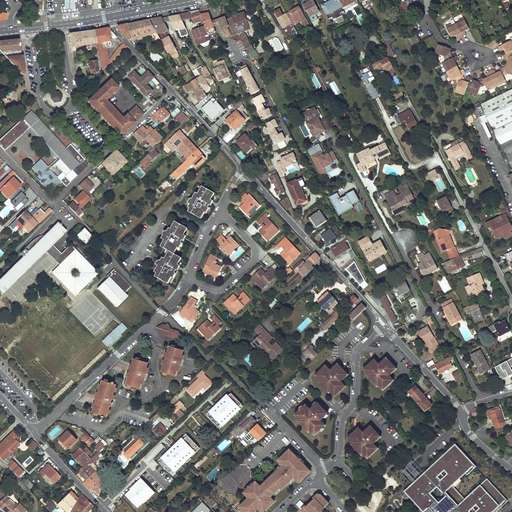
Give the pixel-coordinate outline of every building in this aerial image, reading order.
[(42,10),(42,2),(42,1),(41,1),(40,0),(30,0),(31,9),(42,10)] [(74,0),(64,0),(64,2),(64,9),(74,9),(74,2),(74,0)] [(313,0),(312,0),(303,5),(309,17),(320,12),(313,0)] [(343,9),(338,0),(331,0),(321,5),(324,9),(326,14),(328,19),(344,11),(343,9)] [(338,0),(343,9),(351,4),(357,1),(358,1),(357,0),(338,0)] [(404,0),(405,1),(402,3),(401,1),(399,2),(406,16),(413,12),(409,4),(416,0),(404,0)] [(300,6),(287,13),(293,25),(302,21),(304,26),(309,24),(300,6)] [(293,25),(287,13),(283,15),(280,9),(274,11),(282,26),(279,28),(284,37),(292,33),(296,31),(293,25)] [(199,10),(189,12),(192,19),(194,24),(203,20),(201,15),(199,10)] [(351,11),(346,14),(349,20),(354,18),(351,11)] [(209,13),(201,15),(203,20),(205,26),(208,35),(215,32),(213,26),(212,21),(209,13)] [(245,45),(250,43),(246,34),(245,34),(244,32),(242,33),(242,32),(249,29),(243,13),(232,17),(237,34),(238,35),(239,35),(245,45)] [(174,15),(169,16),(174,28),(179,27),(180,29),(178,29),(181,37),(188,34),(182,21),(179,14),(174,15)] [(231,36),(237,34),(232,17),(232,18),(226,20),(226,18),(223,19),(222,18),(217,20),(219,24),(224,37),(226,36),(228,37),(228,35),(230,34),(231,36)] [(164,45),(168,53),(176,49),(169,36),(166,38),(163,33),(168,32),(161,18),(156,19),(150,20),(164,45)] [(456,25),(461,37),(466,35),(464,31),(469,29),(464,19),(458,21),(459,23),(456,25)] [(141,21),(129,24),(134,39),(135,44),(137,43),(136,38),(142,36),(152,33),(153,35),(154,38),(154,41),(155,42),(158,49),(164,45),(150,20),(141,21)] [(117,27),(129,41),(133,39),(134,39),(129,24),(124,25),(117,26),(117,27)] [(446,27),(451,37),(455,35),(457,39),(461,37),(456,25),(452,26),(451,24),(446,27)] [(192,31),(197,45),(207,41),(205,36),(208,35),(205,26),(192,31)] [(358,39),(352,27),(349,28),(352,34),(350,35),(353,42),(358,39)] [(103,29),(94,30),(99,56),(102,70),(126,47),(127,47),(123,44),(118,49),(119,49),(109,60),(108,57),(107,52),(105,52),(104,47),(106,46),(106,47),(112,46),(111,40),(116,39),(118,37),(110,30),(108,28),(103,29)] [(69,34),(74,61),(80,60),(79,51),(75,52),(74,47),(86,45),(87,49),(94,48),(96,57),(97,57),(99,56),(94,30),(91,31),(75,33),(69,34)] [(382,49),(375,34),(369,38),(374,48),(366,52),(368,56),(382,49)] [(276,36),(268,41),(275,53),(283,49),(276,36)] [(417,36),(411,39),(415,47),(421,44),(417,36)] [(8,41),(0,41),(0,51),(22,75),(24,74),(21,52),(17,52),(18,54),(15,54),(11,56),(10,54),(16,53),(16,50),(21,50),(20,39),(8,41)] [(505,50),(507,54),(511,52),(511,51),(511,43),(511,41),(499,47),(501,51),(505,50)] [(250,43),(245,45),(251,59),(257,56),(250,43)] [(382,46),(386,54),(392,51),(388,43),(382,46)] [(438,45),(435,54),(444,57),(446,62),(452,59),(452,58),(450,54),(449,53),(450,49),(438,45)] [(89,67),(91,80),(102,70),(99,56),(97,57),(97,60),(95,61),(94,60),(90,61),(89,61),(90,67),(89,67)] [(444,62),(446,66),(444,67),(446,72),(457,67),(455,63),(458,61),(456,56),(452,58),(452,59),(446,62),(444,62)] [(375,63),(375,64),(378,69),(380,68),(381,70),(383,70),(384,70),(386,75),(390,76),(396,72),(388,58),(381,61),(380,61),(375,63)] [(219,81),(228,77),(223,65),(225,64),(223,60),(214,64),(216,68),(214,69),(219,81)] [(500,72),(503,77),(508,74),(511,75),(511,65),(507,64),(506,68),(505,68),(500,70),(500,72)] [(251,94),(259,90),(245,65),(241,67),(242,70),(240,71),(242,75),(244,78),(244,79),(248,86),(247,86),(251,94)] [(178,66),(175,68),(180,76),(187,72),(183,66),(179,69),(178,66)] [(201,66),(196,69),(199,74),(199,76),(196,78),(196,79),(205,93),(209,90),(210,87),(207,84),(213,80),(206,66),(202,68),(201,66)] [(446,72),(449,78),(451,77),(453,80),(455,79),(462,76),(465,74),(463,70),(459,72),(457,67),(446,72)] [(149,71),(141,78),(135,71),(129,77),(147,97),(153,91),(147,84),(155,77),(149,71)] [(499,83),(500,85),(505,82),(503,77),(500,72),(496,74),(494,71),(490,73),(496,84),(499,83)] [(334,96),(341,93),(338,87),(336,83),(337,82),(333,72),(322,77),(325,83),(328,82),(334,96)] [(367,72),(362,75),(363,76),(360,77),(371,98),(373,96),(374,98),(379,95),(372,81),(369,82),(368,79),(370,78),(367,72)] [(485,85),(488,91),(493,88),(492,86),(496,84),(490,73),(485,75),(487,78),(483,81),(485,85)] [(458,84),(455,92),(464,95),(468,83),(464,82),(464,80),(462,76),(455,79),(458,84)] [(121,136),(144,114),(136,106),(123,118),(105,100),(118,88),(111,79),(92,97),(88,101),(89,102),(107,121),(108,122),(109,123),(113,128),(121,136)] [(205,93),(196,79),(186,86),(189,91),(190,92),(193,89),(195,93),(198,98),(197,98),(200,103),(207,97),(205,93)] [(473,81),(469,93),(477,96),(480,87),(485,85),(483,81),(482,79),(477,81),(477,82),(473,81)] [(511,89),(480,106),(511,170),(511,174),(509,175),(511,180),(511,89)] [(55,102),(59,101),(61,97),(58,93),(53,94),(52,98),(55,102)] [(264,119),(272,115),(269,108),(265,110),(262,103),(265,101),(261,94),(253,99),(255,102),(253,103),(260,117),(262,116),(264,119)] [(213,115),(215,118),(224,110),(222,107),(221,108),(218,105),(220,103),(217,99),(215,102),(212,99),(202,108),(207,112),(206,113),(210,118),(213,115)] [(241,100),(232,104),(233,108),(236,111),(225,121),(229,126),(231,125),(236,130),(248,118),(243,112),(245,110),(241,100)] [(170,115),(162,107),(151,118),(153,120),(157,116),(161,120),(158,123),(160,124),(170,115)] [(309,107),(305,109),(306,111),(301,113),(305,117),(307,122),(305,123),(308,128),(309,130),(312,135),(315,139),(318,136),(319,137),(321,135),(319,132),(324,130),(325,132),(332,128),(326,117),(319,121),(318,118),(319,117),(318,114),(320,113),(317,108),(315,110),(314,107),(310,109),(309,107)] [(177,108),(172,113),(175,116),(180,111),(177,108)] [(410,109),(398,115),(405,130),(417,123),(410,109)] [(65,186),(88,166),(72,149),(73,147),(70,144),(65,148),(31,111),(0,138),(0,145),(4,150),(30,127),(57,157),(60,159),(54,164),(65,176),(60,180),(61,181),(65,186)] [(177,118),(176,119),(180,124),(187,118),(182,113),(177,118)] [(301,113),(300,114),(308,128),(305,123),(307,122),(305,117),(301,113)] [(277,144),(285,139),(282,133),(278,134),(275,128),(278,126),(275,119),(266,123),(268,127),(266,128),(273,141),(275,140),(277,144)] [(257,129),(254,121),(248,127),(253,133),(257,129)] [(139,129),(146,137),(154,130),(151,127),(145,132),(141,128),(139,129)] [(140,143),(147,137),(146,137),(139,129),(133,135),(140,143)] [(153,147),(162,138),(154,130),(147,137),(140,143),(139,144),(142,147),(148,142),(153,147)] [(177,148),(187,138),(179,130),(165,144),(172,151),(169,154),(170,154),(172,152),(177,148)] [(244,147),(248,151),(255,145),(245,134),(237,142),(243,149),(244,147)] [(187,138),(177,148),(187,159),(197,149),(187,138)] [(453,148),(446,151),(455,168),(460,165),(455,157),(463,153),(468,161),(473,158),(464,141),(459,144),(457,141),(451,144),(453,148)] [(373,158),(377,156),(379,159),(390,154),(385,142),(379,145),(370,150),(369,148),(358,153),(359,157),(358,158),(360,163),(362,162),(364,166),(375,161),(373,158)] [(316,165),(321,176),(326,173),(325,172),(331,169),(329,165),(328,163),(336,159),(332,152),(329,154),(323,157),(322,155),(321,152),(317,144),(308,149),(313,160),(314,160),(317,164),(316,165)] [(72,149),(88,166),(88,165),(84,160),(84,159),(73,147),(72,149)] [(150,163),(159,154),(154,149),(140,162),(146,169),(151,164),(150,163)] [(203,155),(197,149),(187,159),(183,163),(172,174),(176,178),(177,178),(182,173),(182,172),(191,163),(192,164),(196,167),(205,158),(203,155)] [(107,169),(112,174),(126,161),(121,156),(120,157),(115,151),(103,162),(108,168),(107,169)] [(286,170),(298,164),(293,153),(276,161),(281,174),(287,172),(286,170)] [(54,164),(60,159),(57,157),(55,158),(56,159),(48,167),(49,169),(54,164)] [(49,187),(52,189),(61,181),(60,180),(49,169),(48,167),(41,159),(32,167),(42,179),(39,181),(47,189),(49,187)] [(182,173),(192,164),(191,163),(182,172),(182,173)] [(103,167),(101,164),(92,173),(94,175),(103,167)] [(424,174),(426,180),(439,176),(437,170),(424,174)] [(0,183),(0,189),(12,177),(16,174),(13,171),(0,183)] [(270,177),(273,183),(274,183),(276,188),(275,189),(277,195),(285,192),(277,174),(270,177)] [(21,186),(12,177),(0,189),(0,191),(8,199),(9,198),(21,186)] [(86,178),(78,185),(83,191),(84,192),(86,194),(94,186),(86,178)] [(287,184),(296,205),(305,201),(299,187),(305,185),(302,178),(296,180),(287,184)] [(104,184),(108,189),(113,184),(108,179),(104,184)] [(396,208),(398,212),(403,209),(401,206),(404,204),(406,203),(414,199),(406,184),(399,188),(402,194),(396,197),(393,191),(385,195),(388,202),(391,200),(392,203),(390,204),(393,210),(396,208)] [(23,194),(26,192),(21,186),(9,198),(12,201),(11,201),(16,206),(15,207),(14,208),(17,211),(28,201),(25,198),(26,197),(23,194)] [(210,201),(215,193),(202,186),(198,194),(196,192),(193,197),(200,201),(199,202),(192,199),(191,200),(192,201),(188,207),(190,208),(188,211),(201,218),(206,211),(205,210),(209,204),(206,202),(207,199),(210,201)] [(84,192),(83,191),(75,199),(76,200),(84,192)] [(337,193),(329,197),(338,215),(353,208),(352,205),(359,202),(353,191),(340,198),(337,193)] [(78,216),(82,212),(79,209),(90,198),(89,197),(86,194),(84,192),(76,200),(80,205),(77,207),(73,202),(68,206),(78,216)] [(245,192),(239,198),(242,200),(245,198),(248,201),(245,204),(244,203),(240,207),(247,215),(254,209),(256,210),(260,206),(249,194),(248,195),(245,192)] [(446,196),(437,201),(445,216),(454,211),(446,196)] [(287,210),(292,207),(287,197),(283,201),(281,203),(287,210)] [(10,202),(11,201),(12,201),(9,198),(8,199),(3,203),(6,206),(10,202)] [(509,219),(511,217),(504,201),(496,204),(500,211),(501,210),(503,214),(506,212),(509,219)] [(354,207),(357,212),(363,209),(360,204),(354,207)] [(40,209),(38,211),(36,212),(31,217),(22,225),(18,230),(20,231),(24,227),(28,231),(37,223),(35,222),(37,220),(40,223),(52,211),(49,208),(44,213),(40,209)] [(29,215),(31,217),(38,211),(36,209),(29,215)] [(247,215),(249,217),(256,210),(254,209),(247,215)] [(327,221),(319,211),(308,219),(311,223),(313,221),(314,223),(313,223),(316,228),(327,221)] [(22,225),(31,217),(29,215),(27,216),(23,212),(18,218),(22,222),(20,223),(22,225)] [(258,232),(266,240),(274,233),(275,234),(279,230),(266,217),(269,214),(267,212),(256,222),(259,225),(262,223),(266,227),(264,229),(262,228),(258,232)] [(511,227),(506,214),(486,223),(489,228),(491,227),(492,226),(494,229),(492,230),(494,235),(502,231),(504,235),(505,238),(511,235),(511,227)] [(183,236),(188,228),(175,221),(171,229),(169,228),(167,232),(173,236),(171,239),(165,235),(163,235),(162,238),(164,239),(161,246),(169,251),(165,258),(163,257),(160,262),(167,266),(165,269),(158,265),(155,271),(157,273),(155,276),(168,283),(172,277),(173,275),(172,275),(175,269),(173,267),(175,264),(177,266),(182,258),(174,253),(179,246),(178,245),(182,239),(179,238),(181,235),(183,236)] [(66,231),(58,223),(46,235),(39,241),(36,238),(34,240),(32,242),(25,249),(28,252),(25,255),(0,279),(0,289),(3,293),(46,251),(52,245),(66,231)] [(327,231),(325,229),(319,233),(325,241),(324,242),(327,247),(331,244),(330,241),(336,237),(334,234),(339,231),(335,226),(327,231)] [(85,244),(92,237),(84,228),(77,235),(85,244)] [(449,230),(439,229),(438,238),(438,240),(437,240),(442,252),(447,250),(451,260),(459,257),(455,247),(454,247),(449,236),(448,236),(449,230)] [(266,240),(268,241),(275,234),(274,233),(266,240)] [(337,239),(339,243),(346,238),(344,234),(337,239)] [(224,238),(222,235),(216,240),(221,245),(219,247),(227,255),(234,248),(235,250),(240,246),(230,236),(226,240),(224,242),(222,240),(224,238)] [(285,237),(275,247),(278,249),(281,246),(284,244),(288,248),(285,251),(284,250),(280,254),(287,262),(295,255),(296,257),(300,253),(285,237)] [(346,238),(330,250),(335,258),(349,249),(345,242),(347,240),(346,238)] [(363,250),(368,258),(376,254),(377,257),(386,252),(380,241),(363,250)] [(52,245),(46,251),(60,266),(54,272),(59,278),(67,270),(70,273),(75,268),(61,254),(52,245)] [(70,245),(61,254),(75,268),(70,273),(67,270),(59,278),(75,296),(98,273),(75,249),(70,245)] [(227,255),(228,257),(235,250),(234,248),(227,255)] [(479,248),(460,256),(460,257),(464,258),(482,252),(479,248)] [(303,261),(296,267),(305,276),(313,268),(311,266),(320,257),(315,252),(304,263),(303,261)] [(424,276),(435,271),(431,264),(435,262),(429,253),(424,255),(423,253),(417,256),(421,263),(420,264),(422,267),(420,268),(424,276)] [(217,277),(222,267),(213,263),(211,262),(213,260),(214,260),(216,261),(218,257),(210,254),(202,273),(207,275),(208,273),(217,277)] [(295,255),(287,262),(289,264),(296,257),(295,255)] [(448,273),(464,267),(459,257),(451,260),(444,263),(448,273)] [(363,290),(369,285),(357,271),(360,269),(353,261),(344,268),(363,290)] [(261,268),(253,276),(260,284),(259,285),(262,289),(278,274),(271,266),(268,269),(269,270),(271,273),(267,277),(264,274),(265,273),(261,268)] [(131,287),(113,269),(110,273),(112,274),(112,275),(109,277),(97,288),(116,307),(127,296),(124,293),(131,287)] [(474,291),(475,295),(484,291),(481,284),(480,282),(483,281),(480,273),(468,278),(471,285),(470,286),(467,287),(470,292),(474,291)] [(260,284),(253,276),(252,278),(259,285),(260,284)] [(396,288),(400,294),(407,290),(403,284),(396,288)] [(470,297),(475,295),(474,291),(470,292),(467,287),(466,287),(470,297)] [(233,294),(225,302),(232,309),(231,310),(234,314),(250,299),(243,292),(240,295),(241,295),(243,298),(239,303),(236,300),(238,298),(233,294)] [(327,292),(317,301),(328,313),(338,303),(335,300),(333,301),(329,297),(331,295),(327,292)] [(382,293),(377,296),(385,310),(387,314),(391,322),(392,323),(396,320),(390,309),(391,307),(385,296),(384,296),(382,293)] [(347,306),(349,304),(351,307),(358,300),(354,295),(347,302),(345,303),(347,306)] [(192,323),(200,312),(196,309),(193,307),(195,304),(197,301),(191,297),(179,314),(184,317),(192,323)] [(278,302),(275,298),(268,304),(271,308),(278,302)] [(452,325),(457,322),(455,319),(460,316),(451,299),(441,304),(452,325)] [(232,309),(225,302),(224,303),(231,310),(232,309)] [(362,303),(343,321),(348,325),(351,322),(364,310),(366,308),(362,303)] [(471,313),(480,309),(477,303),(464,309),(467,314),(471,313)] [(480,309),(471,313),(475,323),(484,320),(480,309)] [(337,320),(342,315),(337,310),(332,315),(336,319),(337,320)] [(391,322),(387,314),(383,317),(382,317),(388,324),(391,322)] [(425,322),(432,319),(430,314),(423,318),(425,322)] [(222,322),(215,315),(211,318),(214,321),(217,324),(213,328),(210,325),(211,324),(207,320),(199,327),(206,335),(204,336),(208,340),(221,328),(219,325),(222,322)] [(326,329),(336,319),(332,315),(322,325),(325,327),(326,329)] [(511,331),(508,326),(507,327),(504,321),(500,323),(500,322),(489,327),(492,333),(497,330),(500,337),(511,331)] [(114,332),(119,337),(128,329),(122,323),(114,332)] [(172,331),(168,324),(164,326),(163,324),(157,327),(160,334),(163,332),(165,335),(168,334),(169,337),(173,335),(174,338),(181,335),(179,332),(177,333),(175,330),(174,330),(172,331)] [(254,329),(258,334),(264,329),(260,324),(254,329)] [(206,335),(199,327),(197,329),(204,336),(206,335)] [(426,341),(432,353),(440,349),(433,336),(432,333),(428,327),(418,332),(424,343),(426,341)] [(270,335),(264,329),(258,334),(260,335),(254,341),(257,345),(256,346),(259,350),(262,348),(266,353),(267,352),(273,358),(282,350),(276,343),(272,347),(268,342),(271,340),(268,337),(270,335)] [(170,346),(162,372),(176,376),(179,366),(181,366),(182,361),(181,361),(184,350),(170,346)] [(306,353),(312,360),(317,355),(312,349),(313,348),(311,346),(303,353),(304,354),(306,353)] [(471,355),(481,374),(490,370),(480,350),(471,355)] [(428,368),(430,371),(437,367),(440,373),(452,367),(449,361),(454,359),(452,356),(447,358),(447,359),(435,365),(435,364),(434,364),(428,367),(428,368)] [(383,391),(388,385),(387,384),(390,382),(391,383),(394,380),(389,375),(395,370),(392,367),(394,366),(386,357),(381,362),(379,364),(378,363),(374,366),(375,367),(373,369),(369,364),(363,369),(368,374),(370,377),(369,378),(374,384),(375,383),(378,386),(383,391)] [(500,381),(511,375),(511,371),(510,367),(511,366),(511,358),(494,367),(500,381)] [(134,359),(126,385),(140,389),(143,378),(145,379),(146,374),(145,373),(148,363),(134,359)] [(375,359),(369,364),(373,369),(375,367),(374,366),(378,363),(375,359)] [(343,389),(346,386),(341,381),(347,376),(344,373),(346,372),(338,363),(331,370),(329,369),(326,372),(328,375),(326,377),(320,370),(315,376),(319,381),(322,384),(321,385),(326,390),(327,389),(330,392),(335,397),(340,391),(339,390),(342,388),(343,389)] [(326,365),(320,370),(326,377),(328,375),(326,372),(329,369),(326,365)] [(199,378),(187,390),(193,396),(203,387),(205,389),(212,383),(204,374),(205,373),(202,370),(196,376),(199,378)] [(453,374),(456,380),(463,377),(459,370),(453,374)] [(449,376),(447,372),(442,373),(445,382),(453,380),(452,375),(449,376)] [(103,380),(93,413),(107,417),(111,402),(113,403),(114,399),(112,399),(117,385),(103,380)] [(408,392),(418,403),(424,398),(421,394),(422,393),(415,386),(408,392)] [(242,404),(231,393),(229,396),(227,394),(221,400),(223,402),(218,407),(216,405),(215,406),(210,411),(212,412),(208,416),(218,427),(223,423),(224,425),(234,416),(233,415),(237,411),(238,412),(240,409),(239,407),(242,404)] [(418,403),(425,411),(432,405),(428,401),(427,401),(424,398),(418,403)] [(181,418),(185,415),(180,409),(183,405),(180,401),(176,405),(175,413),(181,418)] [(326,425),(321,420),(328,414),(326,411),(318,402),(310,409),(309,408),(306,411),(308,414),(306,416),(300,409),(295,415),(299,420),(302,423),(301,424),(306,429),(307,428),(310,431),(315,436),(326,425)] [(306,404),(300,409),(306,416),(308,414),(306,411),(309,408),(306,404)] [(509,425),(511,423),(511,420),(504,422),(499,407),(487,411),(489,418),(490,418),(491,418),(495,429),(496,429),(509,425)] [(255,421),(251,416),(249,418),(246,416),(233,429),(242,438),(248,432),(246,430),(255,421)] [(154,429),(161,437),(167,431),(160,423),(154,429)] [(353,433),(347,438),(352,443),(355,446),(353,447),(359,452),(360,451),(363,454),(367,459),(373,454),(372,452),(374,450),(375,451),(378,448),(374,443),(379,438),(377,436),(378,434),(370,425),(363,432),(362,431),(359,434),(361,437),(359,439),(353,433)] [(359,427),(353,433),(359,439),(361,437),(359,434),(362,431),(359,427)] [(70,429),(59,439),(68,448),(77,440),(70,433),(71,431),(70,429)] [(511,430),(503,439),(511,448),(511,430)] [(18,438),(12,431),(1,442),(11,453),(20,444),(16,440),(18,438)] [(81,438),(86,442),(91,438),(86,433),(81,438)] [(198,446),(188,436),(184,440),(182,438),(173,447),(175,449),(170,453),(169,451),(162,458),(163,460),(160,463),(170,473),(174,470),(175,472),(185,462),(184,462),(189,457),(190,458),(196,452),(194,450),(198,446)] [(31,451),(37,445),(33,441),(33,440),(27,446),(31,451)] [(148,447),(150,448),(156,442),(155,440),(148,447)] [(10,462),(6,458),(11,453),(1,442),(0,443),(0,457),(16,474),(21,469),(12,460),(10,462)] [(115,452),(120,448),(115,442),(110,446),(115,452)] [(404,491),(424,511),(489,511),(490,511),(491,511),(500,504),(501,505),(508,499),(506,497),(505,498),(486,477),(480,483),(481,484),(466,498),(452,483),(467,469),(469,471),(475,466),(453,444),(448,448),(449,449),(414,483),(413,482),(412,483),(404,491)] [(83,451),(80,448),(72,456),(83,467),(88,462),(85,459),(87,456),(91,452),(87,448),(83,451)] [(292,452),(290,450),(278,461),(283,466),(261,487),(256,482),(244,493),(249,498),(239,507),(243,511),(254,511),(256,511),(259,508),(261,510),(262,509),(264,511),(273,503),(271,500),(272,499),(270,497),(273,494),(280,488),(281,490),(288,483),(294,478),(297,481),(299,482),(310,471),(303,464),(297,457),(292,452)] [(102,455),(99,451),(90,459),(88,462),(78,472),(83,477),(84,476),(87,480),(95,472),(93,469),(91,471),(88,468),(91,465),(90,464),(92,462),(94,463),(102,455)] [(95,472),(99,468),(94,463),(92,462),(90,464),(91,465),(88,468),(91,471),(93,469),(95,472)] [(48,464),(38,472),(42,476),(45,473),(53,483),(60,477),(48,464)] [(104,481),(95,472),(87,480),(86,480),(83,483),(92,493),(93,491),(97,495),(101,492),(100,491),(104,488),(101,484),(104,481)] [(34,486),(28,479),(26,481),(23,483),(29,490),(34,486)] [(153,490),(143,480),(139,484),(137,482),(130,489),(131,490),(126,495),(132,502),(134,500),(140,506),(150,496),(149,494),(153,490)] [(86,511),(87,511),(93,505),(87,500),(81,493),(75,502),(81,507),(82,507),(86,511)] [(314,499),(311,502),(321,511),(329,503),(322,496),(320,498),(318,495),(317,494),(313,498),(314,499)] [(68,511),(71,509),(75,502),(68,495),(58,505),(65,511),(64,511),(68,511)] [(14,505),(5,497),(0,501),(0,506),(5,511),(11,511),(12,511),(11,511),(25,511),(26,511),(19,504),(17,506),(16,507),(14,505)] [(39,500),(45,507),(49,504),(47,501),(45,503),(41,499),(39,500)] [(45,507),(50,511),(53,509),(55,511),(57,509),(50,502),(49,504),(45,507)] [(86,511),(82,507),(81,507),(75,502),(71,509),(74,511),(86,511)] [(311,502),(309,504),(316,511),(319,511),(321,511),(311,502)]
